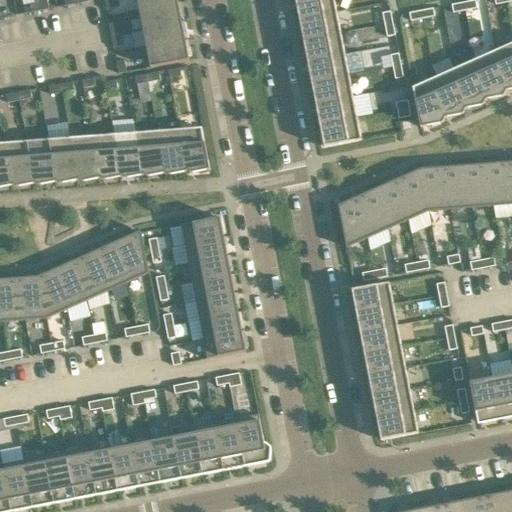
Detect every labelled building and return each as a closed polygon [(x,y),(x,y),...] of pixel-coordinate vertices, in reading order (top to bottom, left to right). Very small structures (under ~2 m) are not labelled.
[(35,4),(37,12),(49,10),(46,0),(35,0),(34,0),(35,4)] [(112,0),(103,0),(106,10),(114,9),(112,0)] [(137,0),(139,11),(178,4),(177,0),(137,0)] [(333,0),(295,0),(299,20),(302,20),(336,13),(333,0)] [(477,9),(475,1),(463,3),(465,11),(477,9)] [(463,3),(451,5),(453,13),(465,11),(463,3)] [(25,14),(37,12),(35,4),(23,6),(25,14)] [(178,4),(139,11),(143,30),(182,23),(178,4)] [(0,10),(0,18),(9,17),(7,9),(0,10)] [(421,11),(422,19),(434,17),(433,9),(421,11)] [(422,19),(421,11),(409,13),(410,22),(422,19)] [(382,14),(384,25),(392,24),(390,12),(382,14)] [(302,20),(299,20),(303,41),(306,41),(340,34),(336,13),(302,20)] [(111,36),(119,35),(117,23),(109,24),(111,36)] [(182,23),(143,30),(147,50),(185,42),(182,23)] [(395,36),(392,24),(384,25),(387,37),(395,36)] [(306,41),(303,41),(307,62),(310,62),(344,55),(340,34),(306,41)] [(119,35),(111,36),(113,48),(121,46),(119,35)] [(185,42),(147,50),(150,69),(189,61),(185,42)] [(503,93),(511,88),(511,43),(495,51),(503,93)] [(483,102),(503,93),(495,51),(475,60),(483,102)] [(390,56),(392,68),(400,66),(398,54),(390,56)] [(349,76),(344,55),(310,62),(307,62),(312,83),(314,83),(349,76)] [(124,60),(116,62),(118,74),(126,72),(124,60)] [(463,111),(483,102),(475,60),(455,69),(463,111)] [(395,80),(403,78),(400,66),(392,68),(395,80)] [(168,71),(169,79),(181,77),(180,68),(168,71)] [(455,69),(434,78),(442,120),(463,111),(455,69)] [(146,75),(148,83),(160,81),(158,73),(146,75)] [(148,83),(146,75),(134,77),(136,85),(140,85),(148,83)] [(312,83),(316,105),(318,104),(353,97),(349,76),(314,83),(312,83)] [(95,86),(93,78),(81,80),(83,89),(95,86)] [(442,120),(434,78),(412,88),(420,128),(426,127),(442,120)] [(116,81),(104,83),(105,91),(117,89),(116,81)] [(60,85),(62,93),(74,90),(72,82),(60,85)] [(50,95),(62,93),(60,85),(48,87),(50,95)] [(18,93),(19,101),(31,99),(30,91),(18,93)] [(7,103),(19,101),(18,93),(6,95),(7,103)] [(353,97),(318,104),(316,105),(320,126),(322,125),(357,119),(353,97)] [(396,111),(408,109),(407,103),(395,105),(396,111)] [(410,114),(408,109),(396,111),(398,117),(410,114)] [(348,144),(348,143),(361,141),(357,119),(322,125),(320,126),(324,149),(348,144)] [(202,129),(179,130),(187,172),(210,170),(202,129)] [(166,174),(187,172),(179,130),(157,131),(166,174)] [(157,131),(136,133),(144,175),(166,174),(157,131)] [(114,134),(122,177),(144,175),(136,133),(114,134)] [(101,179),(122,177),(114,134),(92,136),(101,179)] [(101,179),(92,136),(71,137),(79,180),(101,179)] [(79,180),(71,137),(49,138),(57,182),(79,180)] [(27,140),(36,184),(57,182),(49,138),(27,140)] [(5,141),(14,185),(36,184),(27,140),(5,141)] [(5,141),(0,141),(0,186),(14,185),(5,141)] [(485,166),(493,206),(511,204),(511,189),(507,164),(507,163),(485,165),(485,166)] [(463,166),(464,168),(471,207),(493,206),(485,166),(485,165),(463,166)] [(463,166),(442,168),(442,169),(450,209),(471,207),(464,168),(463,166)] [(442,169),(442,168),(420,170),(420,171),(428,212),(430,211),(450,209),(442,169)] [(428,212),(420,171),(420,170),(400,178),(400,180),(408,221),(428,212)] [(380,188),(380,189),(388,230),(408,221),(400,180),(400,178),(380,188)] [(367,239),(388,230),(380,189),(380,188),(359,197),(360,198),(367,239)] [(359,197),(338,206),(346,248),(367,239),(360,198),(359,197)] [(181,226),(185,246),(223,238),(220,218),(181,226)] [(128,283),(149,274),(140,232),(119,241),(120,242),(128,283)] [(185,246),(189,264),(227,257),(223,238),(185,246)] [(149,240),(151,252),(159,251),(157,239),(149,240)] [(120,242),(119,241),(99,250),(99,251),(107,292),(128,283),(120,242)] [(99,251),(99,250),(79,259),(79,260),(87,301),(107,292),(99,251)] [(161,262),(159,251),(151,252),(153,264),(161,262)] [(447,257),(448,265),(460,263),(459,255),(447,257)] [(231,276),(227,257),(189,264),(192,283),(231,276)] [(494,258),(482,260),(483,269),(495,266),(494,258)] [(59,269),(67,310),(87,301),(79,260),(79,259),(59,268),(59,269)] [(472,271),(483,269),(482,260),(470,263),(472,271)] [(416,263),(418,271),(430,269),(428,261),(416,263)] [(418,271),(416,263),(404,265),(406,274),(418,271)] [(47,319),(67,310),(59,269),(59,268),(38,277),(39,278),(47,319)] [(386,269),(374,271),(375,279),(387,277),(386,269)] [(363,282),(375,279),(374,271),(362,274),(363,282)] [(158,290),(166,288),(164,276),(156,278),(158,290)] [(234,295),(231,276),(192,283),(196,302),(234,295)] [(17,279),(17,280),(25,321),(47,319),(39,278),(38,277),(17,279)] [(0,279),(0,306),(3,323),(25,321),(17,280),(17,279),(0,279)] [(356,313),(358,312),(393,306),(389,283),(352,291),(356,313)] [(436,285),(439,297),(447,295),(444,283),(436,285)] [(169,300),(166,288),(158,290),(160,302),(169,300)] [(234,295),(196,302),(200,321),(238,314),(234,295)] [(447,295),(439,297),(441,309),(449,307),(447,295)] [(358,312),(356,313),(360,334),(363,333),(397,327),(393,306),(358,312)] [(163,316),(165,327),(174,326),(171,314),(163,316)] [(200,321),(203,340),(242,332),(238,314),(200,321)] [(511,320),(503,322),(505,330),(511,329),(511,320)] [(505,330),(503,322),(491,325),(493,333),(505,330)] [(136,327),(138,335),(150,333),(148,325),(136,327)] [(174,326),(165,327),(168,339),(176,338),(174,326)] [(444,327),(447,339),(455,337),(452,326),(444,327)] [(472,337),(484,335),(482,326),(470,329),(472,337)] [(138,335),(136,327),(124,330),(126,338),(138,335)] [(363,333),(360,334),(365,355),(367,355),(402,348),(397,327),(363,333)] [(245,352),(242,332),(203,340),(207,359),(245,352)] [(94,336),(95,344),(107,341),(106,333),(94,336)] [(95,344),(94,336),(82,338),(83,346),(95,344)] [(455,337),(447,339),(449,351),(457,349),(455,337)] [(63,342),(51,344),(53,352),(65,350),(63,342)] [(41,354),(53,352),(51,344),(39,346),(41,354)] [(367,355),(365,355),(369,376),(371,376),(406,369),(402,348),(367,355)] [(21,350),(9,352),(10,360),(22,358),(21,350)] [(0,362),(10,360),(9,352),(0,353),(0,362)] [(173,366),(181,365),(179,353),(171,354),(173,366)] [(455,381),(463,380),(461,368),(452,369),(455,381)] [(406,369),(371,376),(369,376),(373,397),(375,397),(410,390),(406,369)] [(239,374),(227,376),(229,384),(241,382),(239,374)] [(500,420),(511,418),(511,374),(492,378),(500,420)] [(217,386),(229,384),(227,376),(215,378),(217,386)] [(478,425),(500,420),(492,378),(470,383),(478,425)] [(185,384),(187,392),(199,390),(197,382),(185,384)] [(187,392),(185,384),(173,386),(175,394),(187,392)] [(457,391),(459,403),(467,401),(465,389),(457,391)] [(143,392),(144,400),(156,398),(154,390),(143,392)] [(410,390),(375,397),(373,397),(377,419),(379,418),(414,411),(410,390)] [(144,400),(143,392),(131,395),(132,403),(144,400)] [(112,398),(100,401),(102,409),(114,406),(112,398)] [(102,409),(100,401),(88,403),(90,411),(102,409)] [(469,413),(467,401),(459,403),(461,415),(469,413)] [(58,409),(59,417),(71,415),(70,407),(58,409)] [(47,419),(59,417),(58,409),(46,411),(47,419)] [(377,419),(382,441),(418,434),(414,411),(379,418),(377,419)] [(27,415),(15,417),(17,425),(29,423),(27,415)] [(245,465),(245,467),(268,463),(269,462),(270,461),(270,460),(271,449),(271,448),(270,447),(265,443),(264,442),(263,441),(258,415),(236,419),(245,465)] [(17,425),(15,417),(3,419),(5,427),(17,425)] [(215,424),(223,469),(224,472),(245,467),(245,465),(236,419),(215,424)] [(203,476),(224,472),(223,469),(215,424),(192,428),(194,434),(195,434),(202,473),(203,476)] [(195,434),(194,434),(173,438),(181,477),(181,480),(203,476),(202,473),(195,434)] [(181,477),(173,438),(152,442),(160,482),(160,484),(181,480),(181,477)] [(139,486),(139,488),(160,484),(160,482),(152,442),(131,446),(139,486)] [(139,486),(131,446),(110,450),(117,490),(118,492),(139,488),(139,486)] [(97,496),(96,494),(88,454),(89,454),(88,448),(66,452),(75,498),(75,500),(97,496)] [(110,450),(89,454),(88,454),(96,494),(97,496),(118,492),(117,490),(110,450)] [(45,457),(54,502),(54,504),(75,500),(75,498),(66,452),(45,457)] [(45,457),(24,461),(33,506),(33,509),(54,504),(54,502),(45,457)] [(15,511),(33,509),(33,506),(24,461),(2,465),(3,471),(4,471),(11,510),(11,511),(15,511)] [(0,511),(11,511),(11,510),(4,471),(3,471),(0,471),(0,511)] [(485,497),(487,511),(509,511),(506,493),(485,497)] [(487,511),(485,497),(463,501),(465,511),(487,511)] [(465,511),(463,501),(442,505),(443,511),(465,511)]
